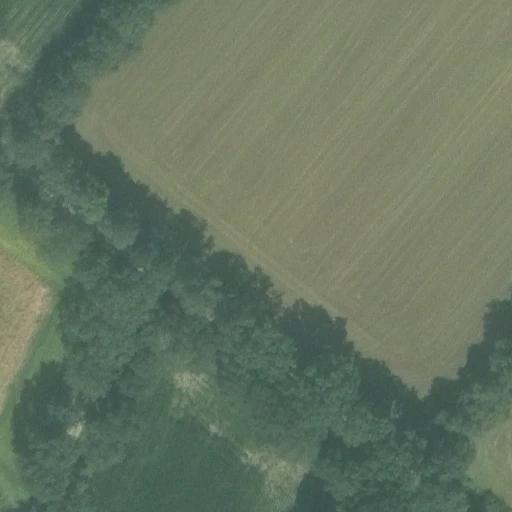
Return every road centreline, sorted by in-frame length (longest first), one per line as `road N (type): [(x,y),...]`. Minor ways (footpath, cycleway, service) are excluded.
road 1 (track): [(456,511),(154,266)]
road 2 (track): [(154,266),(36,511)]
road 3 (track): [(154,266),(0,141)]
